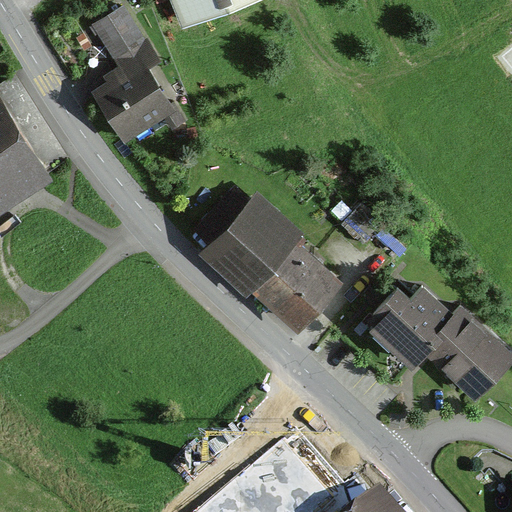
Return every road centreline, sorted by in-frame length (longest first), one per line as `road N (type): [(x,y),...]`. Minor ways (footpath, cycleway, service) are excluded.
road 1 (unclassified): [(397,458),(136,203),(67,112),(0,2)]
road 2 (residential): [(397,458),(445,430),(492,431),(511,442)]
